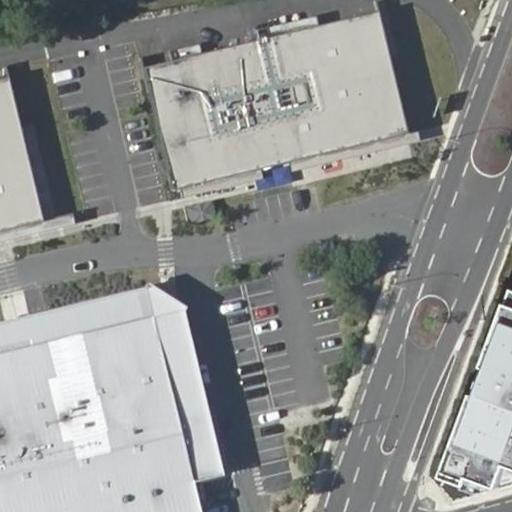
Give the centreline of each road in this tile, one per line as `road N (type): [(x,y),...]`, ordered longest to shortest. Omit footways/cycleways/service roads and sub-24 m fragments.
road 1 (tertiary): [(511,22),(339,509)]
road 2 (tertiary): [(387,511),(511,187)]
